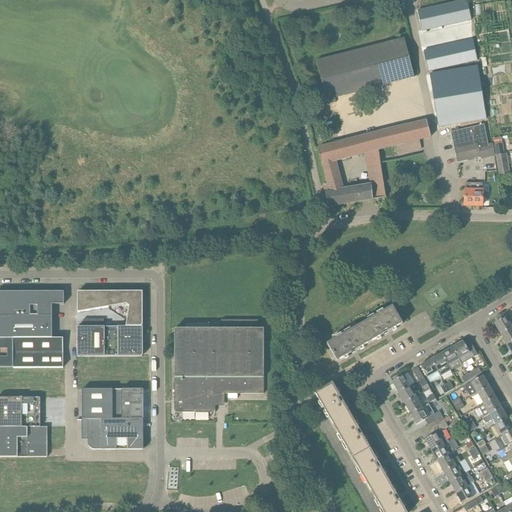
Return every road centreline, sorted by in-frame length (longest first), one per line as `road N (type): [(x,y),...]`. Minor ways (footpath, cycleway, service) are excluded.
road 1 (residential): [(151,511),(161,456),(157,280),(0,275)]
road 2 (track): [(294,234),(0,256)]
road 3 (residential): [(445,511),(373,384),(376,373),(472,319)]
road 4 (residential): [(511,219),(385,217),(294,234)]
